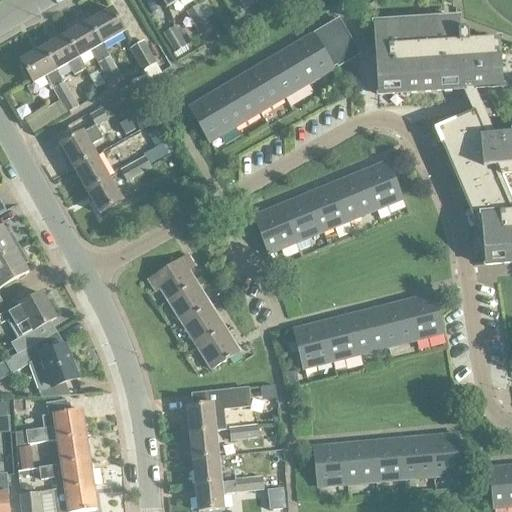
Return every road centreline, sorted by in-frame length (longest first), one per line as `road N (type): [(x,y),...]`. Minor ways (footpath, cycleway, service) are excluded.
road 1 (residential): [(238,195),(342,130),(373,120),(404,130),(429,157),(457,221),(482,386),(494,414),(511,424)]
road 2 (residential): [(146,511),(133,394),(86,276)]
road 3 (residential): [(86,276),(238,195)]
road 4 (residential): [(86,276),(0,128)]
road 5 (residential): [(280,324),(238,195)]
